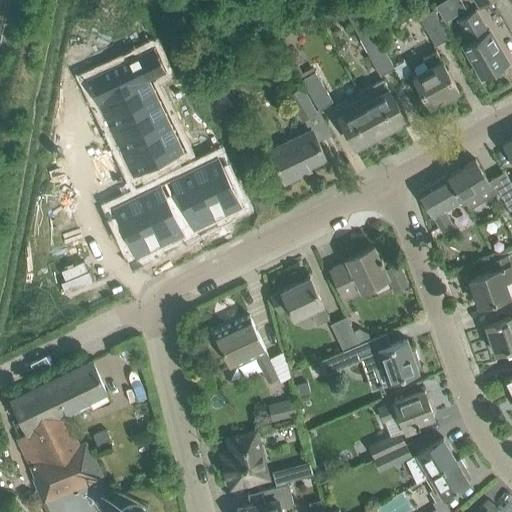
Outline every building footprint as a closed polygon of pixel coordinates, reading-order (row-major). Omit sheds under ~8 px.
[(395,67),(359,0),(343,0),(342,1),(382,74),(395,67)] [(434,9),(421,17),(436,45),(449,37),(434,9)] [(464,45),(483,78),(508,63),(489,29),(488,30),(476,9),(458,19),(471,41),(464,45)] [(154,45),(86,78),(87,80),(87,79),(95,96),(98,102),(97,102),(98,103),(165,70),(158,55),(145,61),(141,53),(152,48),(152,49),(155,48),(154,47),(155,47),(154,45)] [(413,74),(431,107),(459,91),(436,49),(422,57),(427,66),(413,74)] [(165,70),(98,103),(99,103),(100,106),(102,110),(110,126),(161,101),(154,88),(142,94),(138,85),(167,71),(166,69),(165,70)] [(320,109),(333,101),(316,71),(303,78),(320,109)] [(179,72),(171,77),(178,88),(185,83),(179,72)] [(384,78),(359,91),(382,133),(407,120),(384,78)] [(303,119),(317,111),(302,86),(289,94),(303,119)] [(185,90),(177,95),(184,106),(191,101),(185,90)] [(382,133),(359,91),(334,105),(357,147),(382,133)] [(161,101),(110,126),(111,129),(113,134),(121,149),(172,125),(166,112),(155,117),(150,108),(161,102),(161,101)] [(212,136),(205,124),(197,129),(204,140),(212,136)] [(172,125),(121,149),(123,153),(125,157),(133,175),(135,174),(134,174),(183,150),(183,151),(184,150),(177,135),(165,141),(160,132),(172,126),(172,125)] [(269,150),(285,182),(301,174),(299,171),(326,158),(312,130),(269,150)] [(218,147),(212,136),(204,140),(211,151),(218,147)] [(218,155),(192,167),(217,218),(220,217),(219,215),(217,217),(214,212),(223,207),(226,213),(229,212),(243,205),(218,155)] [(506,169),(487,181),(476,159),(449,174),(448,173),(447,174),(462,200),(462,201),(465,199),(471,208),(500,190),(511,210),(511,180),(506,169)] [(168,179),(165,180),(186,225),(191,223),(193,228),(194,229),(196,228),(200,226),(217,218),(192,167),(177,175),(183,186),(172,192),(167,181),(168,181),(168,179)] [(462,200),(447,174),(418,191),(433,217),(434,216),(442,230),(451,224),(444,211),(462,200)] [(153,186),(138,194),(163,244),(179,236),(182,234),(185,233),(184,232),(182,227),(186,225),(165,180),(163,182),(164,183),(165,182),(170,193),(159,198),(153,186)] [(118,218),(111,222),(117,236),(125,233),(136,257),(153,249),(159,246),(163,244),(138,194),(137,194),(143,206),(134,210),(128,198),(112,206),(118,218)] [(348,261),(331,269),(344,295),(361,287),(362,289),(389,276),(395,290),(409,283),(400,263),(385,269),(382,262),(383,261),(382,257),(380,258),(374,245),(347,258),(348,261)] [(511,265),(510,267),(507,256),(491,261),(495,270),(470,278),(480,305),(510,295),(510,294),(511,293),(511,265)] [(331,319),(310,276),(271,295),(279,312),(290,307),(295,317),(310,310),(317,325),(331,319)] [(270,358),(250,315),(232,323),(215,331),(231,365),(248,357),(255,354),(267,380),(278,375),(270,358)] [(361,342),(354,329),(354,328),(347,315),(331,322),(344,349),(359,343),(361,342)] [(511,315),(486,325),(496,353),(507,349),(510,356),(508,356),(509,357),(511,356),(511,315)] [(360,327),(354,329),(361,342),(372,338),(368,331),(360,327)] [(331,355),(320,359),(326,374),(363,357),(364,356),(363,355),(378,349),(378,348),(380,348),(376,337),(372,338),(361,342),(359,343),(344,349),(331,355)] [(378,349),(363,355),(364,356),(363,357),(368,369),(374,367),(379,383),(382,382),(389,380),(418,370),(418,368),(417,369),(416,365),(420,363),(415,349),(411,350),(408,340),(408,338),(380,348),(378,348),(378,349)] [(18,437),(31,464),(41,460),(79,444),(66,414),(90,403),(88,399),(106,390),(92,361),(12,400),(27,431),(28,432),(18,437)] [(298,380),(276,381),(277,395),(298,394),(298,380)] [(435,416),(425,389),(406,396),(379,407),(384,420),(400,414),(407,431),(419,426),(418,424),(420,423),(419,421),(435,416)] [(407,442),(402,431),(369,445),(375,457),(407,442)] [(254,432),(230,438),(233,450),(224,452),(226,462),(224,463),(227,475),(229,475),(232,485),(265,476),(254,432)] [(416,454),(407,459),(418,482),(429,475),(456,459),(444,437),(416,454)] [(46,503),(103,477),(93,453),(91,454),(86,441),(79,444),(41,460),(31,464),(36,477),(34,477),(35,480),(44,504),(46,503)] [(285,457),(318,456),(317,443),(285,445),(285,457)] [(406,445),(387,453),(392,464),(411,456),(406,445)] [(469,480),(464,471),(467,470),(460,458),(457,460),(456,459),(429,475),(430,476),(427,477),(433,488),(430,489),(436,499),(433,501),(437,507),(429,511),(453,511),(444,496),(469,480)] [(311,461),(278,470),(282,482),(314,474),(311,461)] [(46,503),(45,504),(48,511),(147,511),(145,509),(143,508),(141,507),(138,506),(136,506),(133,506),(132,506),(127,495),(125,495),(122,496),(119,498),(111,495),(108,487),(107,485),(103,477),(46,503)] [(288,483),(259,491),(262,502),(237,508),(238,511),(279,511),(279,508),(293,504),(288,483)] [(457,511),(503,511),(488,500),(479,511),(465,511),(461,509),(457,511)]
